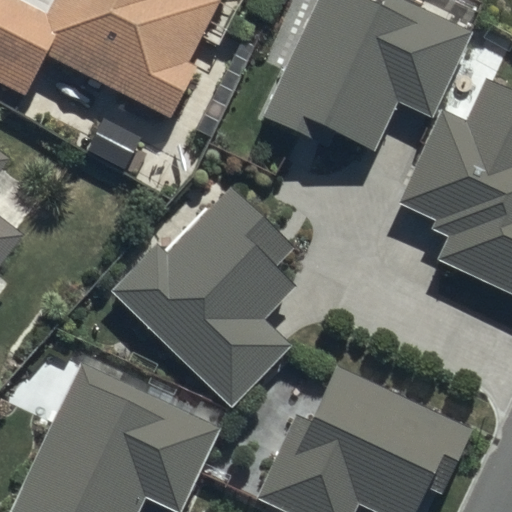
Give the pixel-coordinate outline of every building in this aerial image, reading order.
[(0,0),(0,91),(27,105),(52,57),(166,115),(223,4),(215,0),(0,0)] [(385,0),(323,0),(266,109),(363,159),(395,97),(424,112),(461,39),(385,0)] [(448,232),(437,262),(511,297),(511,96),(486,84),(467,124),(442,113),(397,207),(448,232)] [(0,276),(26,244),(0,223),(0,172),(7,163),(0,157),(0,276)] [(228,188),(118,301),(230,408),(289,347),(259,318),(309,266),(228,188)] [(82,363),(11,511),(137,511),(145,497),(176,511),(181,511),(221,430),(82,363)] [(439,511),(476,435),(326,363),(259,500),(283,511),(355,511),(360,504),(375,511),(439,511)]
